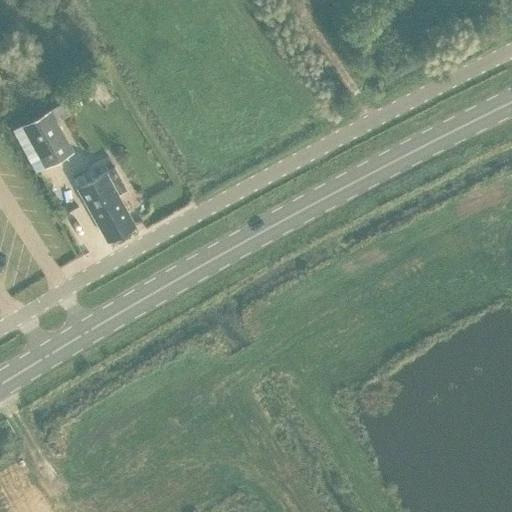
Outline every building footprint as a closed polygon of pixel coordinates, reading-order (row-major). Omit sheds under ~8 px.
[(35,152),(44,168),(73,152),(57,122),(70,114),(64,103),(20,127),(25,135),(21,137),(31,154),(35,152)] [(88,171),(73,179),(107,240),(135,225),(118,193),(126,189),(114,168),(93,179),(88,171)] [(30,258),(6,239),(1,246),(0,245),(0,253),(21,270),(30,258)] [(71,507),(92,496),(81,476),(61,486),(71,507)] [(76,511),(105,511),(93,495),(74,508),(76,511)]
